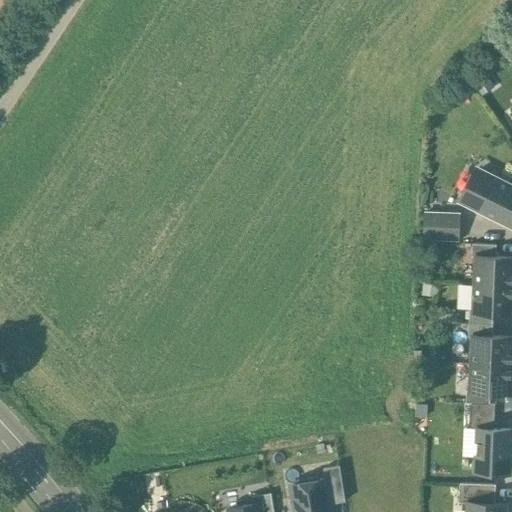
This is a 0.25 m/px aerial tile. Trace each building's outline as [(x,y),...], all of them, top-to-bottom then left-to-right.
[(511,184),(480,169),(464,201),(511,224),(511,184)] [(424,213),(424,237),(460,238),(460,214),(424,213)] [(497,244),(473,243),(472,256),(476,256),(476,255),(496,256),(497,244)] [(511,256),(496,256),(476,255),(476,256),(475,283),(511,284),(511,256)] [(511,284),(475,283),(474,310),(474,311),(494,312),(511,312),(511,284)] [(494,312),(474,311),(474,310),(470,310),(469,323),(493,324),(494,312)] [(493,324),(469,323),(469,336),(473,336),(473,335),(493,336),(493,324)] [(511,336),(493,336),(473,335),(473,336),(472,363),(511,364),(511,336)] [(511,365),(511,364),(472,363),(471,390),(471,391),(490,392),(511,393),(511,365)] [(490,392),(471,391),(471,390),(467,390),(466,403),(490,404),(490,392)] [(511,430),(478,428),(476,471),(510,473),(511,430)] [(326,480),(342,477),(340,465),(324,468),(326,480)] [(342,477),(326,480),(330,503),(346,501),(342,477)] [(331,511),(330,503),(326,480),(292,485),(295,502),(289,503),(290,511),(331,511)] [(504,511),(505,504),(469,502),(468,511),(504,511)] [(230,511),(262,511),(261,503),(230,508),(230,511)]
